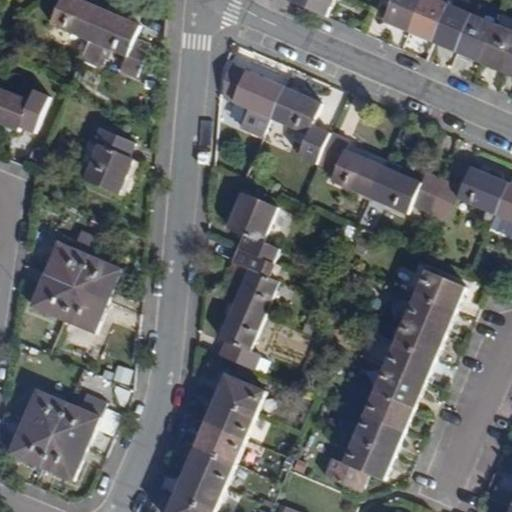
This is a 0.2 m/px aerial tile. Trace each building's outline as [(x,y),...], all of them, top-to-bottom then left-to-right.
[(80,0),(63,0),(52,25),(91,41),(104,10),(80,0)] [(336,0),(292,0),(292,1),(329,17),(336,0)] [(397,0),(387,23),(411,33),(425,0),(397,0)] [(436,0),(425,0),(411,33),(435,43),(451,6),(436,0)] [(451,6),(435,43),(459,53),(474,16),(451,6)] [(104,10),(91,41),(82,62),(103,70),(111,50),(129,58),(125,68),(139,74),(151,45),(137,39),(142,26),(104,10)] [(474,16),(459,53),(482,63),(498,26),(474,16)] [(498,26),(482,63),(506,74),(511,58),(511,21),(502,17),(498,26)] [(225,75),(224,98),(273,119),(286,88),(230,65),(225,75)] [(286,88),(273,119),(310,135),(300,157),(320,165),(334,134),(316,126),(325,105),(286,88)] [(0,89),(0,124),(21,132),(33,103),(0,89)] [(101,146),(86,182),(122,196),(136,160),(132,159),(138,144),(103,129),(96,145),(101,146)] [(334,134),(320,165),(337,173),(333,182),(373,199),(386,168),(370,162),(347,151),(351,141),(334,134)] [(388,161),(373,155),(370,162),(386,168),(388,161)] [(403,168),(388,161),(386,168),(400,174),(403,168)] [(386,168),(373,199),(410,215),(414,207),(432,215),(447,181),(428,173),(424,185),(400,174),(386,168)] [(447,181),(432,215),(450,223),(460,200),(498,216),(511,185),(473,169),(465,189),(447,181)] [(511,185),(498,216),(511,221),(511,185)] [(245,193),(230,228),(246,235),(240,249),(276,265),(283,250),(266,243),(281,209),(245,193)] [(511,221),(498,216),(492,231),(511,239),(511,221)] [(60,243),(47,275),(79,289),(92,257),(60,243)] [(267,318),(282,282),(273,278),(278,266),(276,265),(240,249),(233,264),(238,266),(233,277),(223,300),(237,305),(267,318)] [(92,257),(79,289),(111,302),(124,270),(92,257)] [(233,264),(228,275),(233,277),(238,266),(233,264)] [(429,271),(419,296),(458,313),(469,288),(429,271)] [(47,275),(33,308),(65,321),(79,289),(47,275)] [(79,289),(65,321),(98,334),(111,302),(79,289)] [(419,296),(408,320),(448,337),(458,313),(419,296)] [(237,305),(222,340),(226,342),(221,356),(254,370),(261,354),(253,351),(267,318),(237,305)] [(408,320),(398,344),(438,360),(448,337),(408,320)] [(398,344),(388,368),(428,385),(438,360),(398,344)] [(388,368),(378,392),(417,409),(428,385),(388,368)] [(229,376),(219,400),(258,417),(269,393),(229,376)] [(39,391),(25,423),(57,437),(71,405),(39,391)] [(71,405),(57,437),(89,450),(109,405),(77,391),(71,405)] [(378,392),(367,416),(407,433),(417,409),(378,392)] [(219,400),(209,424),(248,441),(258,417),(219,400)] [(367,416),(357,440),(397,456),(407,433),(367,416)] [(25,423),(12,455),(44,469),(57,437),(25,423)] [(209,424),(199,448),(238,465),(248,441),(209,424)] [(57,437),(44,469),(76,482),(89,450),(57,437)] [(357,440),(346,465),(334,460),(327,478),(363,494),(371,476),(386,482),(397,456),(357,440)] [(199,448),(188,473),(228,490),(238,465),(199,448)] [(188,473),(178,497),(214,511),(218,511),(228,490),(188,473)] [(214,511),(178,497),(171,511),(214,511)]
